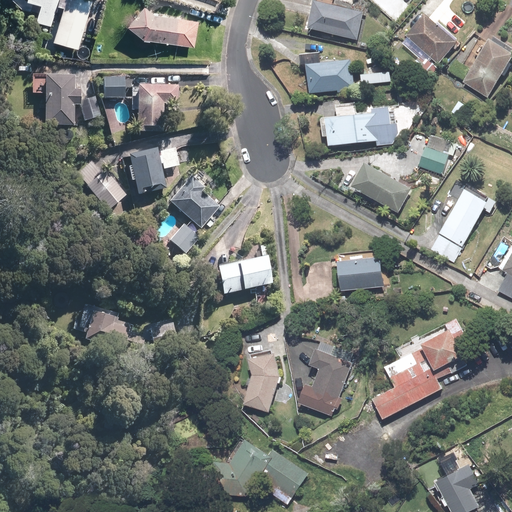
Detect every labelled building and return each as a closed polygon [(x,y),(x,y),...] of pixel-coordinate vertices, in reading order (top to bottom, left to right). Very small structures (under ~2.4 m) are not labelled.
[(38,20),(53,24),(60,0),(35,0),(44,2),(38,20)] [(94,0),(68,0),(56,39),(80,47),(94,0)] [(308,0),(305,19),(309,19),(306,32),(356,42),(362,16),(331,10),(333,2),(323,0),(308,0)] [(122,28),(134,37),(138,40),(146,41),(191,48),(194,22),(149,16),(138,7),(122,28)] [(407,16),(398,8),(392,16),(400,24),(407,16)] [(456,45),(425,17),(402,45),(419,60),(411,68),(427,82),(437,71),(435,69),(456,45)] [(511,61),(511,60),(488,45),(463,85),(487,100),(511,61)] [(344,96),(343,93),(352,92),(349,64),(305,69),(308,97),(337,93),(337,97),(344,96)] [(78,73),(50,72),(49,78),(35,77),(35,91),(49,92),(48,122),(77,123),(78,102),(83,103),(83,87),(77,87),(78,73)] [(128,76),(108,75),(107,98),(127,98),(128,76)] [(165,124),(166,98),(180,99),(180,84),(162,83),(162,78),(150,77),(149,82),(142,82),(142,86),(135,85),(133,109),(142,110),(141,123),(165,124)] [(98,95),(84,98),(85,102),(79,104),(83,120),(103,115),(98,95)] [(466,109),(459,104),(451,115),(458,120),(466,109)] [(392,146),(397,137),(394,109),(356,114),(355,105),(338,107),(340,121),(323,123),(327,149),(376,144),(376,148),(392,146)] [(159,146),(133,151),(141,192),(168,187),(165,167),(180,164),(177,147),(160,150),(159,146)] [(449,158),(425,150),(418,169),(442,177),(449,158)] [(131,192),(109,167),(91,182),(113,207),(131,192)] [(410,193),(363,168),(350,191),(398,217),(410,193)] [(195,174),(172,199),(202,228),(222,207),(205,190),(208,187),(195,174)] [(489,200),(466,186),(430,250),(453,263),(489,200)] [(202,236),(186,222),(171,238),(186,252),(202,236)] [(270,254),(219,264),(225,292),(276,282),(270,254)] [(511,254),(501,273),(507,276),(498,292),(511,300),(511,254)] [(378,261),(335,267),(339,296),(383,290),(378,261)] [(135,315),(88,302),(82,324),(94,327),(90,341),(152,359),(158,339),(131,332),(135,315)] [(448,335),(385,369),(397,390),(371,404),(381,423),(442,391),(433,374),(463,358),(456,346),(468,340),(457,320),(443,327),(448,335)] [(295,407),(331,419),(334,411),(339,413),(343,401),(339,399),(354,355),(321,344),(318,353),(313,351),(307,369),(318,373),(312,391),(301,388),(295,407)] [(274,412),(285,376),(280,353),(256,358),(259,372),(249,404),(274,412)] [(218,497),(254,496),(265,484),(294,503),(315,471),(279,448),(276,453),(254,438),(239,461),(218,461),(218,497)] [(437,492),(449,511),(471,511),(481,506),(459,469),(426,488),(431,496),(437,492)]
